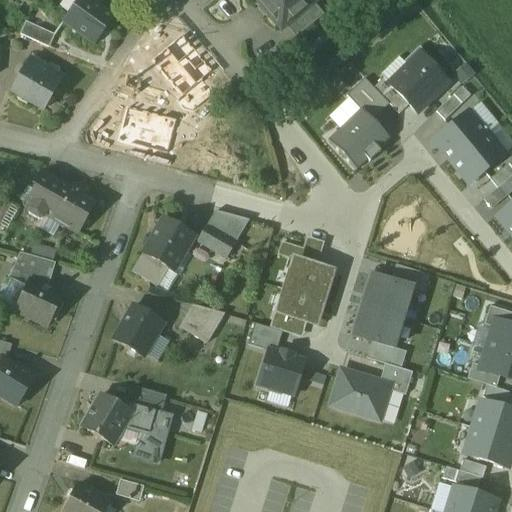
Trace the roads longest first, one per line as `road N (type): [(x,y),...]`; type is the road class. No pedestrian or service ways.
road 1 (residential): [(135,174),(18,511)]
road 2 (residential): [(361,231),(371,200),(417,163),(511,271)]
road 3 (residential): [(135,174),(361,231)]
road 4 (residential): [(361,231),(257,98)]
road 5 (residential): [(0,136),(135,174)]
road 6 (residential): [(161,0),(194,20),(257,98)]
road 7 (residential): [(361,231),(325,354)]
